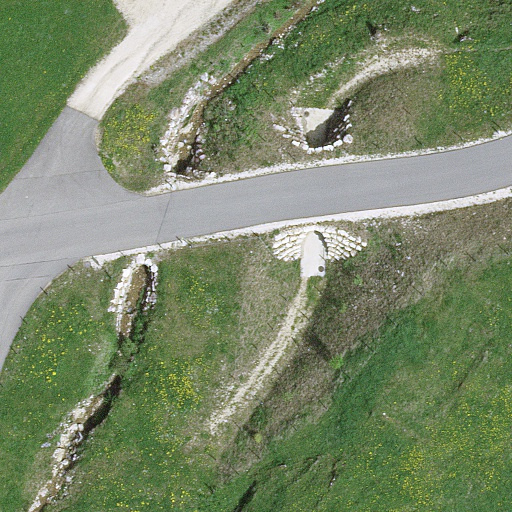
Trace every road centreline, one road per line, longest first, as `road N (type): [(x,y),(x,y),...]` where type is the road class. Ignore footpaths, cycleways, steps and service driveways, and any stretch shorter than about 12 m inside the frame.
road 1 (tertiary): [(511,157),(7,239)]
road 2 (track): [(203,0),(104,78),(7,239)]
